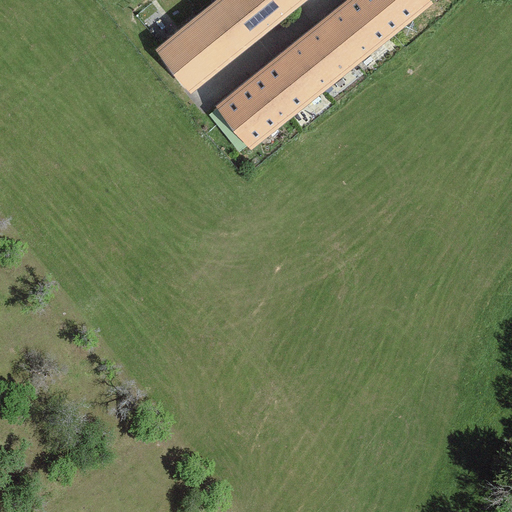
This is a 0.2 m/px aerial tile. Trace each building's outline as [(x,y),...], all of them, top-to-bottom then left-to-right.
[(222,0),(209,0),(151,48),(185,89),(252,35),(222,0)] [(222,0),(252,35),(294,0),(222,0)] [(336,0),(328,7),(363,48),(420,0),(336,0)] [(328,7),(266,58),(300,100),(363,48),(328,7)] [(266,58),(204,110),(238,151),(300,100),(266,58)]
